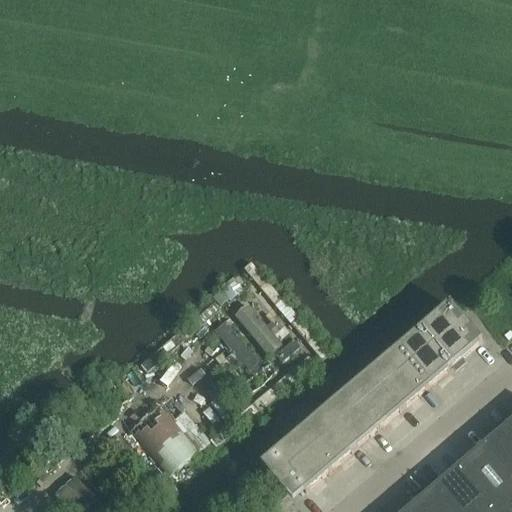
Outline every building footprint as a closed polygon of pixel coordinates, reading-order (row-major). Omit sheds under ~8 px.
[(235,280),(221,291),(231,304),(245,293),(235,280)] [(222,292),(214,299),(221,309),(230,302),(222,292)] [(216,306),(141,369),(147,376),(222,313),(216,306)] [(250,308),(236,319),(268,359),(282,348),(250,308)] [(452,309),(263,469),(294,505),(482,345),(452,309)] [(226,326),(215,336),(249,375),(260,365),(226,326)] [(219,393),(206,404),(218,417),(231,405),(219,393)] [(162,409),(132,435),(171,480),(201,454),(162,409)] [(511,430),(509,427),(484,447),(507,475),(511,470),(511,430)] [(484,447),(460,467),(497,511),(511,511),(511,481),(507,475),(484,447)] [(497,511),(460,467),(437,487),(457,511),(497,511)] [(102,511),(73,480),(55,495),(69,511),(102,511)] [(457,511),(437,487),(417,504),(423,511),(457,511)] [(130,489),(119,494),(133,511),(134,511),(143,504),(130,489)] [(129,511),(116,497),(107,506),(111,511),(129,511)]
